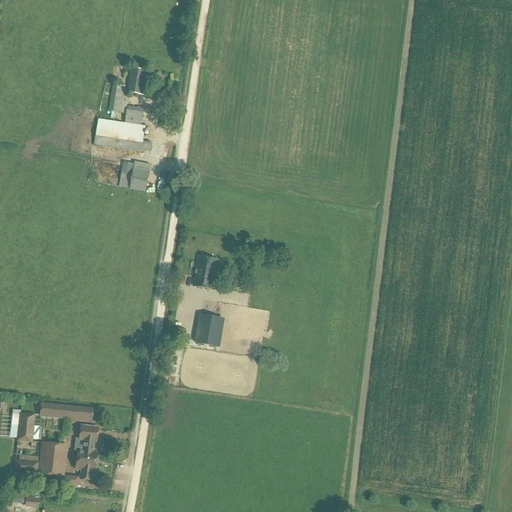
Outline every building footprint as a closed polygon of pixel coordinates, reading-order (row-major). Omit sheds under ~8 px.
[(131,69),(127,94),(144,97),(149,72),(131,69)] [(111,99),(110,112),(126,115),(129,102),(120,100),(111,99)] [(128,106),(126,124),(142,126),(144,108),(128,106)] [(99,120),(95,146),(144,154),(145,151),(151,152),(153,143),(144,142),(146,128),(142,126),(126,124),(99,120)] [(85,149),(88,144),(78,137),(74,142),(85,149)] [(159,145),(158,156),(167,156),(167,146),(159,145)] [(124,162),(119,188),(130,190),(135,164),(124,162)] [(135,164),(130,190),(146,193),(152,166),(135,163),(135,164)] [(199,257),(194,288),(215,291),(220,260),(199,257)] [(122,308),(124,296),(112,293),(110,305),(122,308)] [(179,330),(185,303),(179,301),(173,329),(179,330)] [(210,330),(199,327),(196,343),(217,347),(222,319),(213,318),(211,329),(210,330)] [(236,368),(238,359),(188,350),(183,378),(198,380),(200,368),(217,371),(218,365),(236,368)] [(15,413),(13,439),(19,439),(19,441),(34,442),(35,431),(38,431),(39,418),(40,403),(36,403),(35,415),(15,413)] [(40,403),(39,418),(41,418),(66,420),(67,412),(92,415),(92,411),(67,409),(67,406),(41,404),(40,403)] [(48,434),(59,434),(60,420),(49,420),(48,434)] [(80,452),(78,470),(83,470),(82,480),(93,481),(94,472),(96,472),(98,455),(94,454),(95,443),(97,443),(99,430),(83,427),(81,441),(85,442),(83,453),(80,452)] [(41,443),(38,475),(61,478),(65,446),(41,443)] [(15,461),(14,474),(37,476),(39,458),(16,456),(16,461),(15,461)] [(52,477),(51,486),(78,489),(79,478),(65,476),(65,478),(52,477)] [(5,489),(4,499),(22,501),(24,491),(5,489)] [(25,497),(24,506),(37,508),(37,498),(25,497)]
